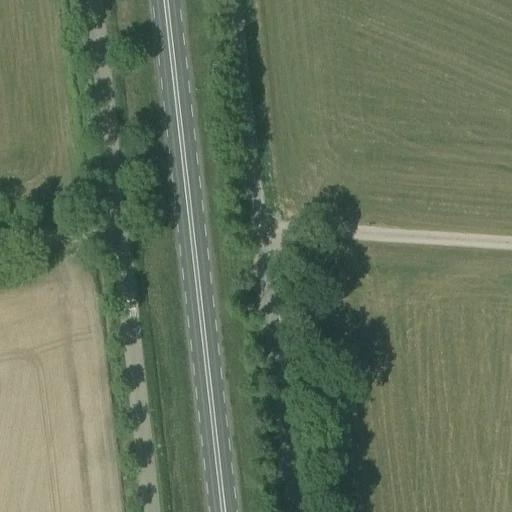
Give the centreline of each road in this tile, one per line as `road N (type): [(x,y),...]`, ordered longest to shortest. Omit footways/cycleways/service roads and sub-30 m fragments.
road 1 (unclassified): [(292,511),(233,0)]
road 2 (primary): [(222,511),(165,0)]
road 3 (unclassified): [(147,511),(115,235)]
road 4 (unclassified): [(115,235),(89,0)]
